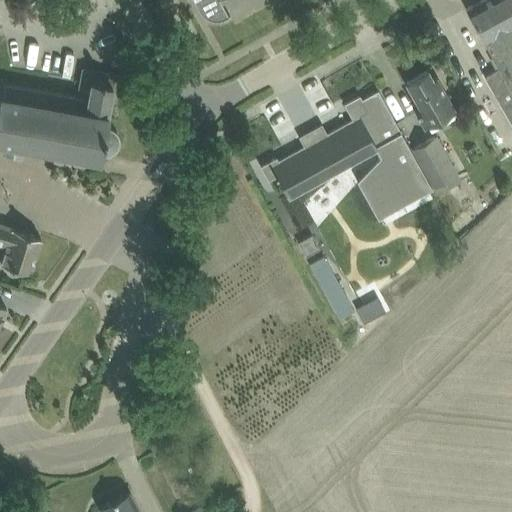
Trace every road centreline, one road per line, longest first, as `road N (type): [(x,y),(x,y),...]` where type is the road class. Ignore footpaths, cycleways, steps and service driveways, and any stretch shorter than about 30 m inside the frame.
road 1 (tertiary): [(0,400),(201,111)]
road 2 (tertiary): [(201,111),(397,0)]
road 3 (tertiary): [(201,111),(182,93),(131,0)]
